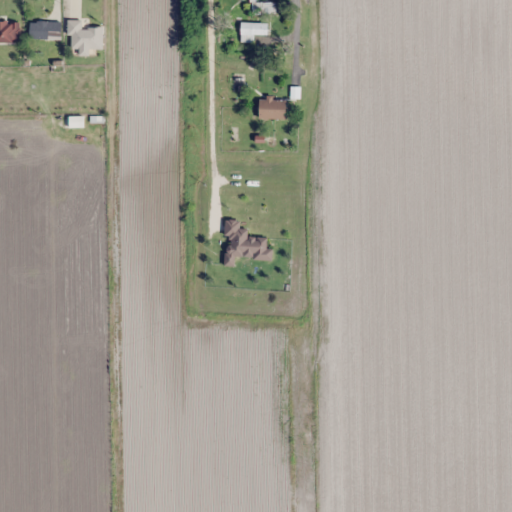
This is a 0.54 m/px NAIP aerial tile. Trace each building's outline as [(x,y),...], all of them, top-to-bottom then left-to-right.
[(61,21),(30,21),(30,41),(61,41),(61,21)] [(80,55),(91,55),(91,49),(103,49),(103,28),(83,28),(83,21),(70,21),(70,48),(80,48),(80,55)] [(20,22),(0,22),(0,43),(20,43),(20,22)] [(241,41),(269,41),(269,22),(241,22),(241,41)] [(286,90),(278,90),(277,132),(285,132),(286,90)] [(225,266),(237,267),(238,259),(273,260),(274,249),(268,249),(268,239),(249,238),(249,229),(240,229),(240,221),(227,220),(225,266)]
